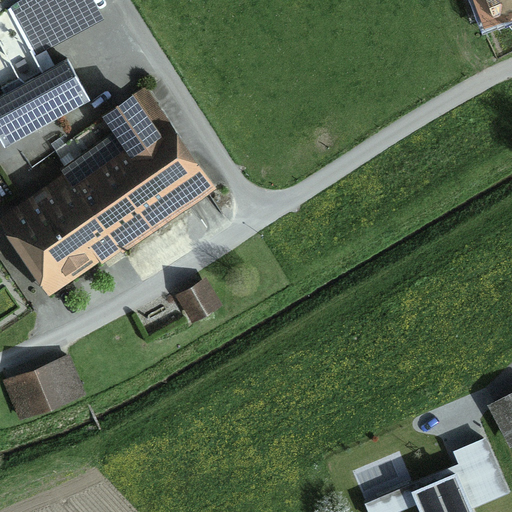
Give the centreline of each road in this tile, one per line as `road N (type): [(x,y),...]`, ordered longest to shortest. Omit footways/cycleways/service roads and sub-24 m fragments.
road 1 (residential): [(511,69),(258,220),(127,311),(0,362)]
road 2 (track): [(258,220),(122,0)]
